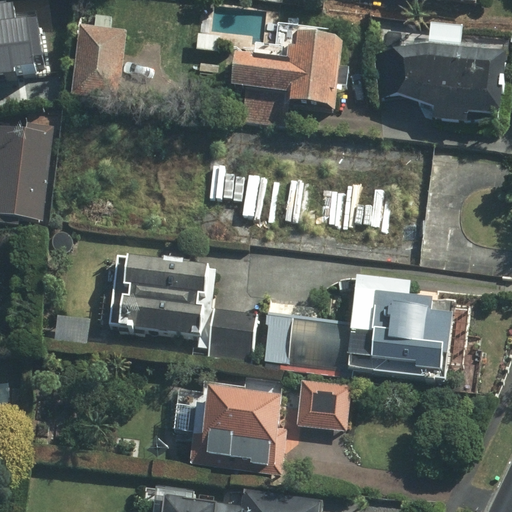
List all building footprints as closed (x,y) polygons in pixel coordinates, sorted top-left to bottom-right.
[(11,63),(39,59),(33,14),(12,17),(9,0),(7,0),(0,1),(0,70),(12,68),(11,63)] [(128,34),(81,31),(77,99),(124,102),(128,34)] [(335,113),(336,95),(344,95),(345,63),(338,63),(339,48),(241,44),(239,95),(249,95),(247,127),(291,129),(291,111),(335,113)] [(412,102),(440,125),(472,127),(472,120),(509,122),(511,67),(511,64),(381,56),(378,99),(412,102)] [(230,134),(78,119),(69,213),(194,226),(195,213),(210,214),(216,157),(228,158),(230,134)] [(53,135),(1,131),(0,149),(0,222),(47,226),(53,135)] [(380,171),(247,153),(237,227),(403,250),(412,187),(378,182),(380,171)] [(202,302),(211,302),(213,271),(132,266),(130,294),(138,294),(138,305),(130,305),(127,336),(208,342),(210,316),(210,312),(202,313),(202,302)] [(421,372),(420,379),(446,381),(448,360),(455,361),(457,323),(437,322),(438,311),(415,310),(417,285),(362,282),(360,325),(357,376),(393,378),(393,371),(421,372)] [(256,316),(217,314),(214,362),(254,364),(256,316)] [(92,325),(61,323),(59,346),(90,348),(92,325)] [(296,323),(272,323),(271,367),(296,368),(296,323)] [(353,393),(302,390),(300,432),(350,435),(353,393)] [(213,410),(196,409),(194,471),(276,474),(277,456),(286,456),(288,405),(213,402),(213,410)] [(206,511),(171,509),(170,511),(322,511),(323,508),(241,501),(240,511),(206,511)]
